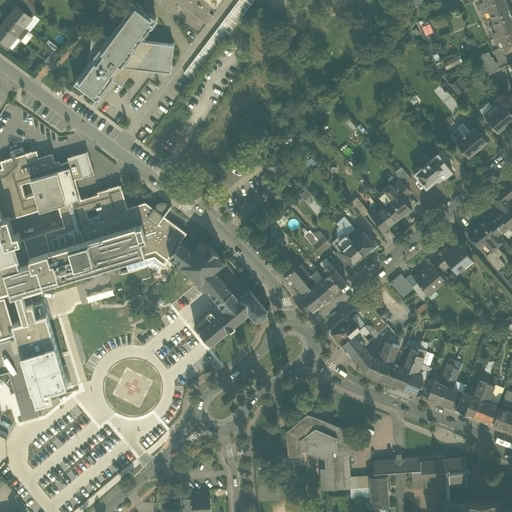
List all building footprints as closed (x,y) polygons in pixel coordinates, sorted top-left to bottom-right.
[(31,16),(35,10),(24,1),(22,0),(17,0),(15,3),(17,5),(31,16)] [(24,0),(24,1),(35,10),(43,1),(41,0),(24,0)] [(208,12),(214,5),(207,0),(175,0),(207,23),(213,16),(208,12)] [(238,0),(237,2),(247,9),(251,4),(245,0),(238,0)] [(511,28),(511,17),(504,0),(494,0),(481,6),(483,11),(485,10),(488,8),(491,15),(494,24),(497,30),(494,31),(492,32),(493,36),(511,28)] [(121,66),(140,40),(156,19),(134,2),(108,36),(89,62),(74,82),(97,99),(113,77),(121,66)] [(234,6),(243,14),(247,9),(237,2),(234,6)] [(17,5),(9,15),(23,26),(31,16),(17,5)] [(230,11),(240,18),(243,14),(234,6),(230,11)] [(227,16),(236,23),(240,18),(230,11),(227,16)] [(2,24),(15,35),(23,26),(9,15),(2,24)] [(31,16),(23,26),(24,27),(32,17),(31,16)] [(223,21),(233,28),(236,23),(227,16),(223,21)] [(287,22),(291,25),(296,20),(292,16),(287,22)] [(220,25),(229,33),(233,28),(223,21),(220,25)] [(429,23),(422,25),(427,40),(434,38),(429,23)] [(7,45),(15,35),(2,24),(0,26),(0,38),(1,40),(7,45)] [(216,30),(225,37),(229,33),(220,25),(216,30)] [(23,26),(16,35),(19,37),(26,29),(23,26)] [(511,47),(511,28),(493,36),(495,41),(497,40),(501,39),(504,46),(506,50),(511,47)] [(27,29),(20,38),(25,42),(32,34),(27,29)] [(212,35),(222,42),(225,37),(216,30),(212,35)] [(89,62),(108,36),(92,34),(89,62)] [(8,46),(16,36),(15,35),(7,45),(8,46)] [(209,40),(218,47),(222,42),(212,35),(209,40)] [(0,40),(0,46),(8,53),(12,48),(8,46),(7,45),(1,40),(0,40)] [(121,66),(130,67),(170,72),(174,44),(140,40),(121,66)] [(205,44),(215,52),(218,47),(209,40),(205,44)] [(202,49),(211,56),(215,52),(205,44),(202,49)] [(198,54),(208,61),(211,56),(202,49),(198,54)] [(46,61),(51,64),(58,55),(54,51),(46,61)] [(194,59),(204,66),(208,61),(198,54),(194,59)] [(473,60),(485,74),(497,69),(495,63),(494,64),(491,58),(490,59),(488,54),(473,60)] [(460,62),(458,55),(442,61),(444,68),(460,62)] [(191,64),(200,71),(204,66),(194,59),(191,64)] [(187,68),(197,75),(200,71),(191,64),(187,68)] [(130,67),(121,66),(113,77),(120,82),(130,67)] [(184,73),(193,80),(197,75),(187,68),(184,73)] [(456,80),(464,89),(467,86),(460,77),(456,80)] [(450,85),(458,94),(464,89),(456,80),(450,85)] [(483,114),(498,131),(511,119),(511,114),(498,97),(490,104),(492,106),(483,114)] [(479,109),(483,114),(492,106),(490,104),(488,101),(479,109)] [(465,153),(468,157),(486,141),(474,126),(464,135),(460,133),(453,139),(457,144),(465,153)] [(452,148),(460,158),(465,153),(457,144),(452,148)] [(414,173),(426,187),(435,180),(437,181),(440,181),(452,170),(444,161),(449,157),(442,149),(422,166),(420,163),(413,169),(416,172),(414,173)] [(10,219),(40,209),(36,194),(25,197),(21,184),(32,181),(72,168),(69,160),(68,160),(56,164),(52,153),(39,157),(36,150),(0,160),(3,167),(0,168),(0,225),(11,223),(10,219)] [(72,168),(75,179),(94,173),(87,151),(68,157),(68,160),(69,160),(72,168)] [(401,166),(395,172),(405,184),(411,178),(401,166)] [(75,179),(72,168),(32,181),(36,194),(40,209),(58,204),(64,226),(89,219),(86,210),(97,207),(99,216),(128,208),(127,207),(121,185),(98,192),(98,194),(81,199),(75,179)] [(410,190),(405,184),(400,178),(395,182),(405,194),(410,190)] [(383,189),(385,192),(391,199),(399,193),(402,197),(405,194),(395,182),(392,185),(390,183),(383,189)] [(511,230),(511,228),(511,201),(511,202),(509,199),(511,196),(511,190),(507,184),(506,185),(507,185),(492,198),(501,211),(491,219),(503,232),(509,227),(511,230)] [(385,204),(391,199),(385,192),(379,197),(381,199),(385,204)] [(391,199),(385,204),(397,218),(404,213),(405,215),(412,209),(402,197),(399,193),(391,199)] [(366,207),(357,197),(352,202),(360,212),(366,207)] [(384,230),(397,218),(385,204),(381,199),(368,211),(384,230)] [(180,241),(187,233),(164,216),(155,208),(146,202),(127,207),(128,208),(99,216),(89,219),(64,226),(21,239),(19,231),(14,233),(0,236),(0,297),(5,296),(5,295),(13,293),(16,292),(23,290),(29,288),(124,260),(155,250),(167,259),(170,256),(180,241)] [(360,212),(352,202),(347,206),(356,216),(360,212)] [(164,216),(172,206),(171,205),(170,206),(167,204),(164,204),(161,204),(157,206),(155,208),(164,216)] [(337,223),(345,232),(346,234),(353,228),(344,217),(337,223)] [(480,249),(486,256),(496,247),(502,242),(498,237),(503,233),(503,232),(491,219),(491,218),(487,222),(484,219),(473,229),(474,230),(468,234),(480,248),(480,249)] [(0,236),(14,233),(11,223),(0,225),(0,236)] [(511,234),(511,231),(511,230),(509,227),(503,232),(503,233),(508,238),(511,234)] [(345,232),(344,232),(352,241),(359,235),(353,228),(346,234),(345,232)] [(315,236),(317,239),(312,244),(319,253),(326,248),(331,243),(320,231),(315,236)] [(364,231),(359,235),(352,241),(341,250),(347,258),(345,259),(352,267),(359,260),(358,259),(364,254),(370,249),(371,251),(378,244),(372,237),(370,238),(364,231)] [(341,250),(352,241),(344,232),(333,242),(341,250)] [(226,330),(231,332),(235,329),(234,324),(249,311),(237,298),(238,297),(232,291),(215,271),(225,263),(219,255),(220,254),(209,244),(208,245),(200,240),(192,251),(180,241),(170,256),(182,265),(181,265),(200,283),(201,284),(202,283),(207,289),(218,302),(219,303),(207,313),(207,315),(194,325),(210,344),(226,330)] [(450,265),(457,273),(464,267),(462,265),(471,257),(460,245),(452,252),(450,249),(442,256),(450,265)] [(502,253),(496,247),(486,256),(497,269),(504,264),(498,257),(502,253)] [(155,250),(124,260),(128,270),(147,264),(147,265),(153,263),(160,268),(163,264),(167,260),(167,259),(155,250)] [(442,256),(437,260),(445,269),(450,265),(442,256)] [(319,263),(324,268),(330,262),(326,258),(319,263)] [(440,273),(445,269),(437,260),(432,264),(440,273)] [(328,273),(324,277),(336,291),(346,282),(330,262),(324,268),(328,273)] [(294,268),(311,288),(317,282),(301,263),(294,268)] [(418,283),(426,292),(431,287),(434,290),(435,289),(434,288),(444,279),(445,280),(446,280),(440,273),(432,264),(431,263),(414,277),(418,283)] [(288,274),(304,293),(311,288),(294,268),(288,274)] [(399,292),(409,283),(405,278),(401,273),(391,282),(399,292)] [(411,273),(405,278),(409,283),(413,287),(418,283),(414,277),(411,273)] [(333,293),(336,291),(324,277),(321,279),(333,293)] [(323,301),(333,293),(321,279),(317,282),(311,288),(323,301)] [(201,284),(200,283),(198,286),(204,293),(207,289),(202,283),(201,284)] [(413,287),(409,283),(399,292),(403,296),(413,288),(413,287)] [(426,292),(418,283),(413,287),(413,288),(423,299),(428,295),(426,292)] [(240,284),(232,291),(238,297),(245,290),(240,284)] [(260,319),(261,320),(262,320),(261,318),(265,315),(267,316),(267,315),(266,314),(267,309),(269,309),(268,307),(266,308),(263,303),(264,302),(263,301),(262,302),(256,296),(258,294),(257,294),(257,293),(255,295),(249,288),(250,286),(248,286),(248,287),(245,290),(238,297),(237,298),(249,311),(249,312),(248,314),(249,315),(250,313),(254,318),(253,320),(255,320),(255,319),(260,319)] [(431,287),(426,292),(428,295),(432,299),(437,294),(434,290),(431,287)] [(16,292),(24,318),(12,322),(16,332),(18,339),(22,353),(32,389),(33,389),(37,401),(53,396),(51,388),(68,383),(47,312),(37,315),(29,288),(23,290),(16,292)] [(323,301),(311,288),(304,293),(301,296),(313,310),(323,301)] [(263,301),(264,302),(266,300),(259,292),(257,294),(258,294),(263,301)] [(0,337),(1,337),(16,332),(12,322),(5,296),(0,297),(0,337)] [(364,324),(370,320),(378,313),(369,302),(361,308),(351,317),(360,328),(364,324)] [(332,333),(351,317),(361,308),(354,306),(331,325),(333,327),(329,330),(329,332),(334,338),(337,338),(332,333)] [(382,309),(378,313),(383,319),(387,316),(388,312),(385,309),(382,309)] [(383,319),(378,313),(370,320),(379,331),(388,324),(383,319)] [(337,338),(341,344),(356,331),(360,328),(351,317),(332,333),(337,338)] [(360,328),(356,331),(361,337),(369,330),(364,324),(360,328)] [(366,343),(361,337),(356,331),(341,344),(351,355),(364,344),(366,343)] [(399,345),(401,339),(395,337),(393,342),(399,345)] [(10,341),(14,355),(22,353),(18,339),(10,341)] [(428,342),(422,339),(420,343),(419,347),(425,350),(428,342)] [(379,357),(385,360),(393,342),(386,340),(379,357)] [(399,345),(393,342),(385,360),(392,363),(400,345),(399,345)] [(351,355),(354,359),(367,348),(364,344),(351,355)] [(405,365),(404,368),(410,370),(416,353),(418,350),(413,348),(411,347),(405,363),(405,365)] [(425,350),(419,347),(418,350),(416,353),(424,356),(426,350),(425,350)] [(373,355),(367,348),(354,359),(366,372),(373,355)] [(410,370),(417,373),(421,364),(424,356),(416,353),(410,370)] [(379,357),(373,355),(366,372),(378,377),(385,360),(379,357)] [(442,380),(441,383),(446,385),(453,366),(456,360),(449,358),(440,380),(442,380)] [(397,365),(392,363),(385,360),(378,377),(390,382),(397,365)] [(453,366),(459,369),(462,363),(456,360),(453,366)] [(487,363),(483,371),(490,373),(495,361),(492,360),(489,361),(487,363)] [(430,367),(421,364),(417,373),(423,375),(422,377),(426,378),(430,367)] [(404,368),(397,365),(390,382),(403,387),(410,370),(404,368)] [(453,366),(446,385),(452,387),(455,380),(459,369),(453,366)] [(416,392),(422,377),(423,375),(417,373),(410,370),(403,387),(416,392)] [(480,379),(486,381),(489,374),(490,373),(483,371),(480,379)] [(498,377),(489,374),(486,381),(495,385),(495,384),(498,377)] [(416,392),(422,395),(428,380),(425,379),(426,378),(422,377),(416,392)] [(473,395),(480,398),(486,381),(480,379),(473,395)] [(439,402),(446,385),(441,383),(434,380),(427,397),(439,402)] [(455,380),(452,387),(458,389),(463,391),(465,385),(455,380)] [(495,385),(486,381),(480,398),(494,403),(497,404),(504,387),(495,384),(495,385)] [(458,389),(452,387),(446,385),(439,402),(451,406),(451,405),(456,395),(458,389)] [(500,406),(511,410),(511,391),(507,389),(500,406)] [(456,408),(459,410),(466,392),(463,391),(461,397),(456,407),(456,408)] [(473,395),(466,392),(459,410),(473,415),(480,398),(473,395)] [(461,397),(456,395),(451,405),(456,407),(461,397)] [(473,415),(487,421),(494,403),(480,398),(473,415)] [(497,404),(494,403),(487,421),(490,422),(497,404)] [(493,423),(507,429),(511,416),(511,410),(500,406),(493,423)] [(342,487),(342,489),(350,488),(351,488),(350,476),(349,454),(347,434),(342,432),(340,432),(337,434),(337,426),(337,425),(328,422),(325,424),(325,421),(307,414),(302,419),(303,430),(300,430),(300,429),(297,425),(292,429),(292,440),(287,441),(288,457),(302,456),(301,451),(307,450),(307,453),(314,452),(314,455),(321,454),(321,457),(328,456),(328,457),(328,460),(329,467),(328,467),(329,475),(321,476),(322,489),(329,488),(342,487)] [(286,432),(287,441),(292,440),(292,429),(297,425),(300,429),(300,430),(303,430),(302,419),(286,432)] [(350,430),(337,425),(337,426),(337,434),(340,432),(342,432),(347,434),(349,454),(352,454),(350,430)] [(413,488),(446,486),(449,485),(467,484),(465,457),(444,458),(444,455),(403,458),(404,470),(411,470),(413,488)] [(403,458),(395,459),(396,471),(404,470),(403,458)] [(373,460),(374,472),(386,472),(396,471),(395,459),(373,460)] [(386,475),(386,472),(374,472),(368,472),(368,474),(369,485),(370,485),(388,484),(387,475),(386,475)] [(370,487),(370,485),(369,485),(368,474),(357,475),(357,488),(370,487)] [(371,508),(381,507),(388,507),(389,507),(389,506),(388,484),(370,485),(370,487),(370,495),(371,508)] [(351,496),(370,495),(370,487),(357,488),(351,488),(350,488),(351,496)] [(511,511),(511,506),(505,507),(504,500),(506,500),(506,498),(504,498),(504,497),(502,497),(503,499),(497,499),(497,498),(494,498),(494,495),(491,495),(491,498),(487,498),(487,496),(482,496),(476,497),(476,499),(472,499),(472,496),(470,496),(470,499),(467,499),(467,500),(461,500),(461,499),(459,499),(459,500),(454,501),(454,500),(451,500),(451,501),(450,501),(447,501),(445,501),(445,500),(444,500),(444,501),(443,501),(443,503),(444,503),(444,511),(511,511)] [(192,498),(192,511),(210,511),(210,498),(192,498)]
